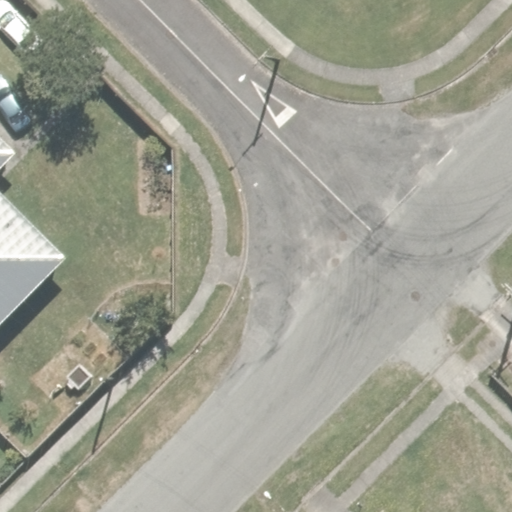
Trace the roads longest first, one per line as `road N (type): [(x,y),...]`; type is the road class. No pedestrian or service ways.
road 1 (residential): [(146,0),(418,272)]
road 2 (residential): [(179,511),(418,272)]
road 3 (residential): [(418,272),(511,172)]
